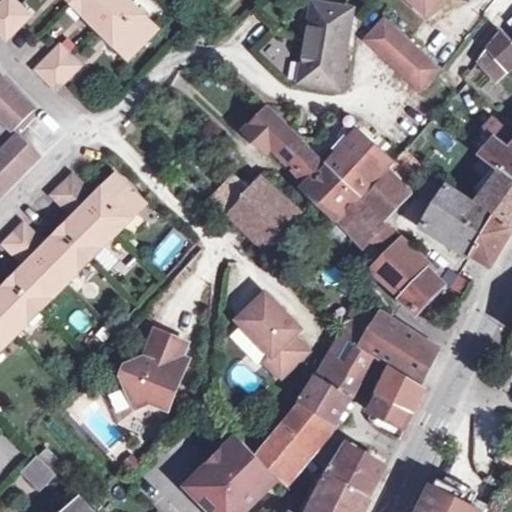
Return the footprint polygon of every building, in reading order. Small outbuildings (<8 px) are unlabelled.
[(30,16),(13,0),(3,0),(0,3),(0,34),(6,40),(30,16)] [(89,15),(74,0),(70,4),(85,19),(89,15)] [(73,0),(74,0),(89,15),(91,13),(102,25),(126,0),(73,0)] [(128,0),(126,0),(102,25),(114,36),(112,38),(131,57),(158,29),(128,0)] [(409,0),(426,15),(439,0),(409,0)] [(313,18),(311,17),(300,81),(339,88),(352,9),(316,3),(313,18)] [(388,18),(368,39),(420,88),(440,67),(388,18)] [(511,41),(503,32),(491,47),(510,69),(511,67),(511,41)] [(131,57),(112,38),(108,41),(127,60),(131,57)] [(59,45),(35,69),(57,90),(80,66),(59,45)] [(510,69),(491,47),(479,62),(496,81),(510,69)] [(0,118),(13,132),(34,110),(0,76),(0,118)] [(446,104),(467,125),(488,105),(467,84),(446,104)] [(274,145),(309,185),(306,188),(336,217),(357,194),(329,168),(272,112),(271,110),(250,132),(269,150),(274,145)] [(504,171),(511,176),(511,123),(498,140),(497,139),(483,155),(504,171)] [(357,194),(362,198),(393,164),(360,134),(329,168),(357,194)] [(18,135),(0,153),(0,195),(39,156),(18,135)] [(406,151),(389,171),(407,188),(424,169),(406,151)] [(472,169),(494,185),(504,171),(483,155),(472,169)] [(122,217),(141,197),(113,170),(97,187),(100,191),(96,195),(92,191),(75,174),(64,185),(53,196),(64,207),(69,202),(76,208),(72,212),(70,209),(68,211),(55,224),(42,238),(44,240),(40,244),(34,238),(37,234),(26,223),(15,234),(4,245),(16,256),(19,252),(25,259),(21,263),(19,261),(0,280),(0,343),(2,345),(25,322),(22,318),(36,304),(50,290),(53,293),(75,272),(71,268),(85,254),(99,240),(103,243),(126,220),(122,217)] [(407,188),(389,171),(364,199),(385,220),(411,193),(407,188)] [(511,176),(504,171),(494,185),(483,198),(511,219),(511,176)] [(264,179),(248,197),(232,215),(265,249),(284,234),(281,231),(297,209),(264,179)] [(232,215),(248,197),(232,184),(217,200),(232,215)] [(424,226),(473,255),(496,216),(449,187),(424,226)] [(403,241),(364,199),(362,198),(357,194),(336,217),(364,246),(371,240),(387,256),(376,267),(403,292),(428,268),(413,254),(408,250),(412,246),(404,239),(403,241)] [(145,201),(141,197),(122,217),(126,220),(145,201)] [(69,202),(64,207),(68,211),(70,209),(72,212),(76,208),(69,202)] [(511,226),(496,216),(473,255),(492,267),(511,233),(511,226)] [(174,226),(148,256),(166,272),(192,241),(174,226)] [(42,238),(37,234),(34,238),(40,244),(44,240),(42,238)] [(85,254),(89,257),(103,243),(99,240),(85,254)] [(408,250),(413,254),(417,250),(412,246),(408,250)] [(417,250),(413,254),(428,268),(432,264),(417,250)] [(19,252),(16,256),(20,260),(19,261),(21,263),(25,259),(19,252)] [(71,268),(75,272),(89,257),(85,254),(71,268)] [(428,268),(403,292),(398,297),(415,313),(444,283),(428,268)] [(53,293),(50,290),(36,304),(39,307),(53,293)] [(266,293),(238,320),(272,355),(265,362),(281,378),(309,351),(294,336),(301,329),(266,293)] [(22,318),(25,322),(39,307),(36,304),(22,318)] [(357,307),(343,333),(360,346),(377,319),(357,307)] [(377,319),(360,346),(385,363),(393,368),(421,385),(439,348),(382,312),(377,319)] [(178,371),(183,374),(189,359),(183,356),(188,342),(156,329),(144,357),(133,362),(125,381),(136,408),(151,402),(169,409),(176,390),(171,388),(178,371)] [(371,388),(385,363),(360,346),(343,333),(316,377),(350,397),(358,400),(363,402),(371,388)] [(421,385),(393,368),(381,393),(414,410),(424,387),(421,385)] [(178,371),(171,388),(176,390),(183,374),(178,371)] [(350,397),(316,377),(300,402),(335,422),(350,397)] [(372,412),(381,393),(375,390),(367,409),(372,412)] [(381,393),(372,412),(405,427),(414,410),(381,393)] [(286,481),(335,422),(300,402),(258,453),(286,481)] [(238,436),(187,486),(213,511),(244,511),(279,477),(257,454),(238,436)] [(348,484),(366,453),(348,443),(330,474),(310,511),(364,511),(371,498),(348,484)] [(511,450),(505,447),(499,461),(511,467),(511,465),(511,450)] [(40,458),(55,474),(63,466),(47,449),(39,457),(40,458)] [(348,484),(371,498),(386,465),(366,453),(348,484)] [(55,474),(40,458),(27,470),(43,487),(56,474),(55,474)] [(482,511),(456,498),(423,483),(411,511),(482,511)] [(81,500),(67,511),(93,511),(81,499),(81,500)]
